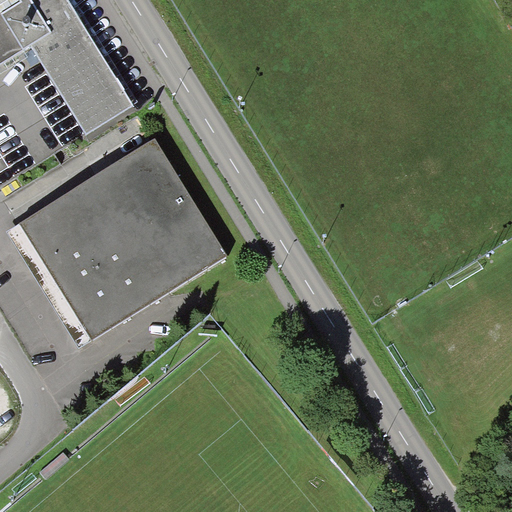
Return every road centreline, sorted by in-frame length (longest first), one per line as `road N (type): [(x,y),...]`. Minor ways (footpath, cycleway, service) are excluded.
road 1 (secondary): [(450,511),(131,0)]
road 2 (residential): [(0,464),(50,422),(0,343)]
